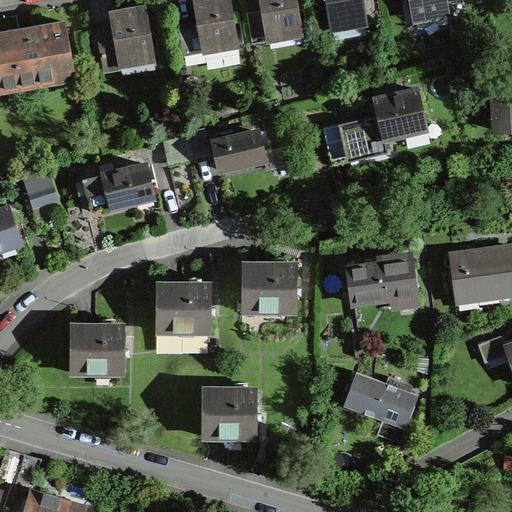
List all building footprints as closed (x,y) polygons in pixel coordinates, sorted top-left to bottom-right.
[(205,51),(206,59),(239,53),(238,46),(230,0),(194,0),(198,22),(179,25),(184,55),(205,51)] [(269,40),(268,35),(301,29),(302,34),(296,0),(260,0),(263,11),(248,13),(253,43),(269,40)] [(365,23),(381,21),(377,0),(326,0),(332,29),(333,29),(332,24),(364,18),(365,23)] [(447,0),(410,0),(414,18),(432,15),(433,20),(449,18),(451,32),(468,29),(464,3),(480,0),(479,0),(457,0),(447,2),(447,0)] [(84,37),(89,71),(121,66),(122,70),(154,65),(154,60),(155,60),(146,7),(116,12),(110,13),(114,32),(84,37)] [(76,79),(66,21),(28,28),(0,32),(0,81),(2,92),(76,79)] [(401,76),(371,83),(371,84),(375,99),(374,99),(378,114),(348,121),(357,159),(388,152),(385,138),(405,133),(403,126),(426,121),(419,89),(404,92),(401,76)] [(511,84),(494,86),(496,130),(511,129),(511,84)] [(187,132),(193,158),(210,154),(204,127),(187,132)] [(259,131),(213,141),(220,169),(232,166),(265,159),(259,131)] [(112,164),(100,166),(102,175),(84,180),(87,194),(91,210),(111,206),(137,200),(136,193),(152,190),(146,165),(114,173),(112,164)] [(48,168),(23,174),(34,207),(58,199),(48,168)] [(9,205),(0,207),(0,250),(22,243),(9,205)] [(319,240),(319,260),(354,254),(349,233),(319,240)] [(468,257),(467,252),(452,254),(458,301),(464,300),(479,298),(478,292),(511,287),(511,245),(477,250),(478,256),(468,257)] [(348,268),(353,302),(417,293),(412,259),(392,262),(391,255),(379,257),(380,263),(366,265),(348,268)] [(243,263),(243,310),(268,310),(268,307),(282,307),(282,309),(296,309),(297,263),(255,263),(243,263)] [(157,283),(157,330),(182,330),(182,327),(196,327),(196,329),(210,330),(211,283),(173,283),(157,283)] [(124,371),(125,325),(87,324),(71,324),(71,372),(96,371),(96,368),(110,368),(110,370),(124,371)] [(356,371),(344,404),(365,413),(405,428),(418,394),(399,387),(402,381),(389,376),(386,382),(356,371)] [(234,435),(234,434),(256,434),(257,388),(203,388),(203,435),(218,435),(234,435)] [(17,480),(25,453),(6,448),(0,468),(0,476),(16,482),(17,480)] [(34,485),(42,458),(25,453),(17,480),(34,485)] [(511,455),(504,455),(503,468),(511,468),(511,455)] [(30,491),(24,511),(83,511),(85,507),(59,500),(60,497),(52,495),(44,493),(43,495),(30,491)]
